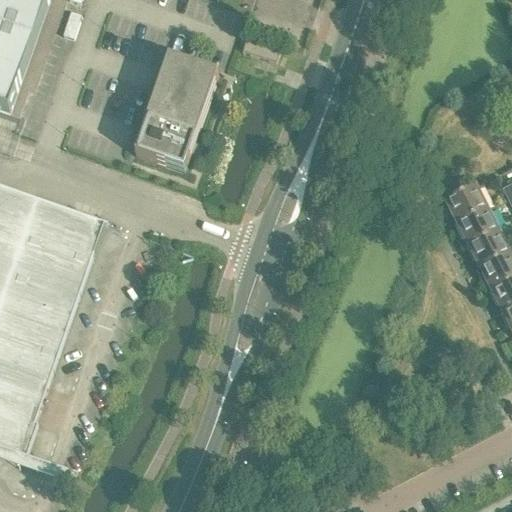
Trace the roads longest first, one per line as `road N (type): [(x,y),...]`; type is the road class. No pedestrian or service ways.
road 1 (unclassified): [(0,167),(274,252)]
road 2 (secondary): [(177,511),(274,252)]
road 3 (secondary): [(274,252),(361,0)]
road 4 (unknown): [(38,180),(93,0)]
road 5 (residential): [(394,501),(511,444)]
